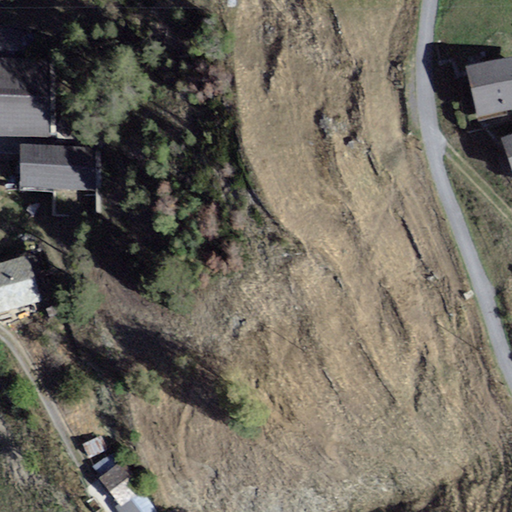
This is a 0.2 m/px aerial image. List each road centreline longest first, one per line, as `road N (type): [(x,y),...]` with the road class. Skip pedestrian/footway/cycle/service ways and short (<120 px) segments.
road 1 (residential): [(511,364),(435,145),(427,72),(435,0)]
road 2 (track): [(0,331),(22,350),(96,481)]
